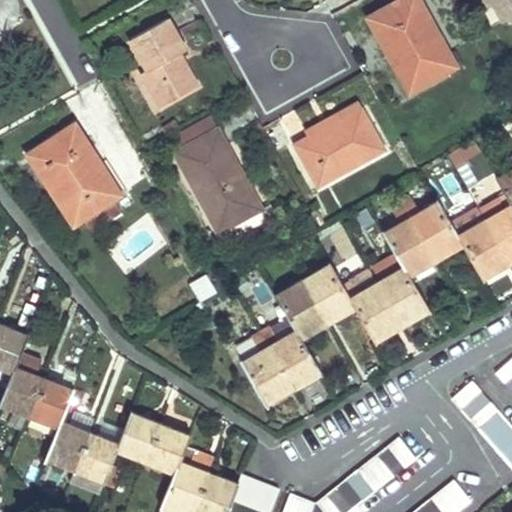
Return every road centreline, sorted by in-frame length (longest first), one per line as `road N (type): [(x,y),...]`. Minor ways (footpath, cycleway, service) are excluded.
road 1 (residential): [(511,333),(342,456),(296,471)]
road 2 (residential): [(231,16),(264,79),(278,88),(301,83),(313,68),(310,49),(300,33),(258,30)]
